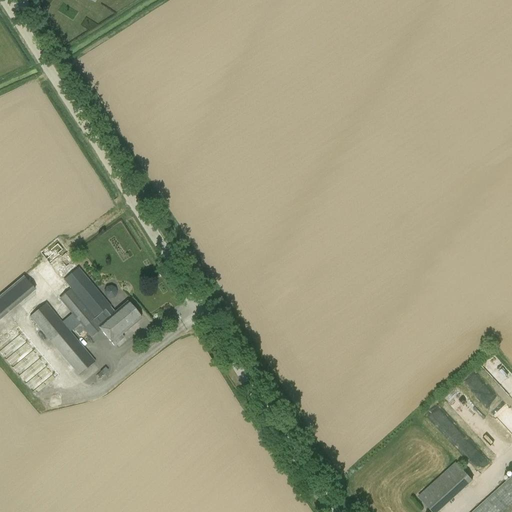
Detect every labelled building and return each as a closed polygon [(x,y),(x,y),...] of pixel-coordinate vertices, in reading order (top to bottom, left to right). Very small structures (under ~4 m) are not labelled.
[(92,338),(101,331),(114,347),(124,338),(122,335),(141,319),(127,303),(116,313),(66,254),(69,252),(57,239),(40,253),(47,261),(36,271),(72,314),(62,323),(46,304),(30,317),(79,376),(95,363),(70,333),(81,324),(92,338)] [(0,297),(0,320),(35,290),(24,277),(0,297)] [(475,451),(440,410),(430,417),(466,459),(475,451)] [(440,511),(473,482),(455,463),(417,498),(430,511),(440,511)] [(511,511),(511,477),(473,511),(511,511)]
